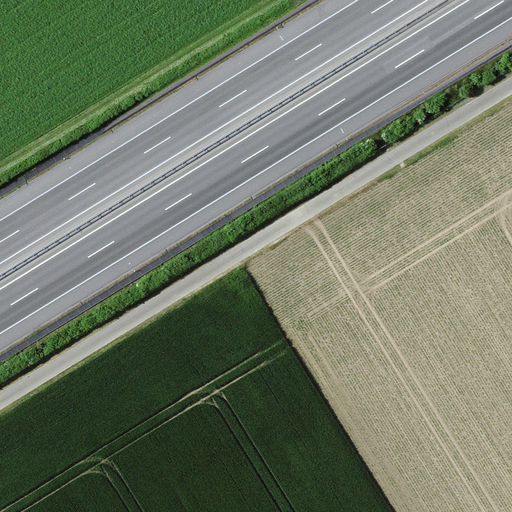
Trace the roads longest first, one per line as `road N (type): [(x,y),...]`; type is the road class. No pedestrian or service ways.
road 1 (track): [(511,84),(0,401)]
road 2 (motorway): [(0,311),(504,0)]
road 3 (motorway): [(391,0),(0,241)]
